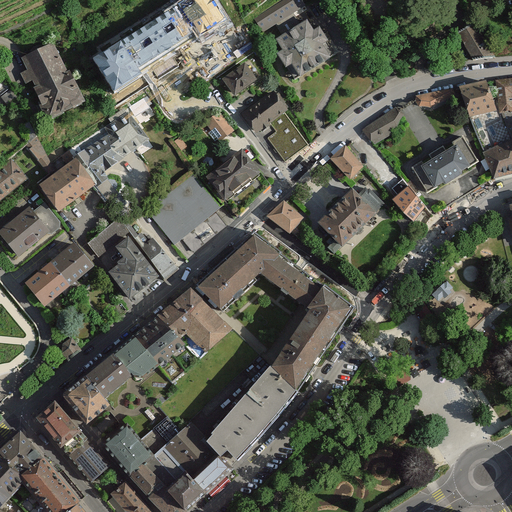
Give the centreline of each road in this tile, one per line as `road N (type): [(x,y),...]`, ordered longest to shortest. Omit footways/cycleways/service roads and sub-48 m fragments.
road 1 (residential): [(21,415),(256,215)]
road 2 (residential): [(256,215),(399,92),(511,70)]
road 3 (residential): [(210,511),(290,433),(377,307)]
road 4 (residential): [(377,307),(454,227),(511,192)]
road 5 (residential): [(21,415),(18,390),(41,355),(43,327),(0,272)]
road 6 (unknown): [(242,480),(196,431),(196,420),(250,353)]
road 7 (residential): [(256,215),(377,307)]
road 8 (residential): [(21,415),(101,511)]
